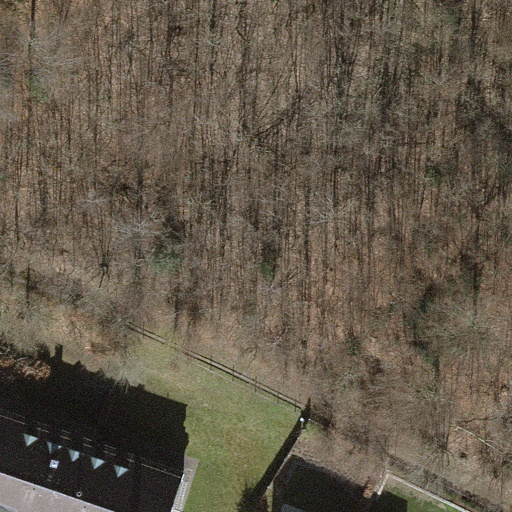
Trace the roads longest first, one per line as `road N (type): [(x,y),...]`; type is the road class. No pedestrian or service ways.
road 1 (motorway): [(139,511),(401,243),(511,144)]
road 2 (motorway): [(137,0),(0,131)]
